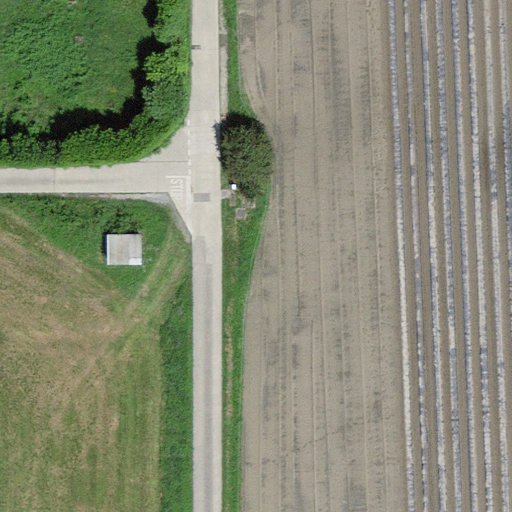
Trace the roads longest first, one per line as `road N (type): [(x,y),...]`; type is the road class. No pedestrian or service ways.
road 1 (track): [(202,511),(202,0)]
road 2 (track): [(0,183),(204,182)]
